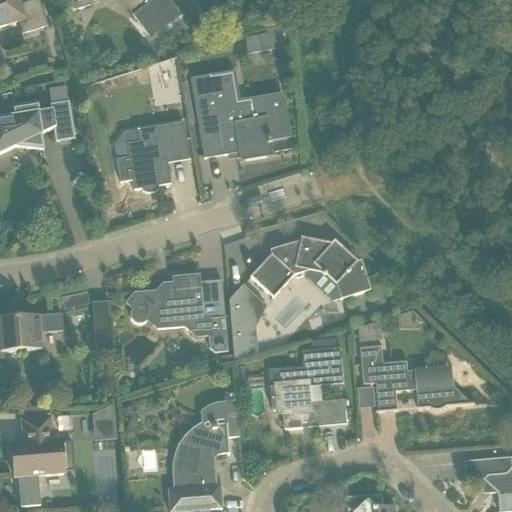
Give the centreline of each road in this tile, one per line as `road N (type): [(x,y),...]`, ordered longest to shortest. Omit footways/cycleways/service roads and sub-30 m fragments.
road 1 (residential): [(0,275),(319,192)]
road 2 (residential): [(264,511),(272,488),(370,458),(394,465),(442,511)]
